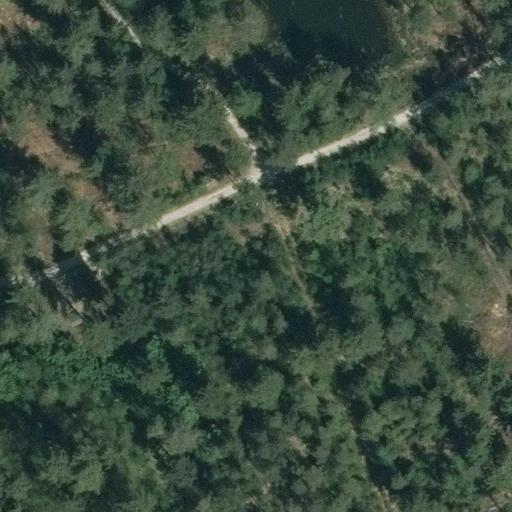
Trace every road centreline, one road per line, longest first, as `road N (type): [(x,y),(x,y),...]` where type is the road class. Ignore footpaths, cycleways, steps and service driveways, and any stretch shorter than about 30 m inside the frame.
road 1 (track): [(0,291),(426,101),(511,47)]
road 2 (track): [(107,0),(140,53),(206,80),(265,176)]
